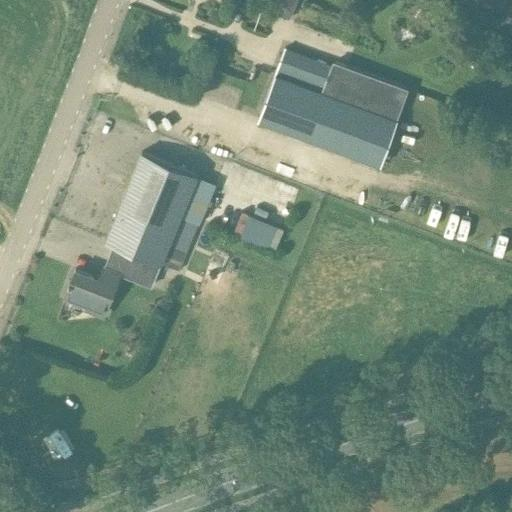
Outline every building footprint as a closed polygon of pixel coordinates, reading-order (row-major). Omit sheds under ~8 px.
[(282,0),(277,13),(290,19),(297,0),(282,0)] [(473,25),(467,42),(492,50),(498,33),(473,25)] [(285,48),(275,74),(258,120),(381,165),(398,120),(397,119),(409,87),(334,60),(332,65),(285,48)] [(200,223),(217,183),(143,152),(106,240),(114,244),(161,263),(179,271),(199,223),(200,223)] [(492,185),(476,200),(483,207),(498,192),(492,185)] [(152,285),(161,263),(114,244),(106,266),(104,265),(100,277),(76,268),(66,297),(106,312),(120,272),(152,285)]
